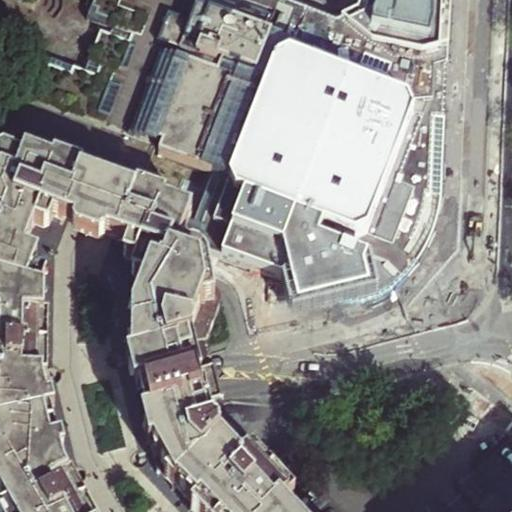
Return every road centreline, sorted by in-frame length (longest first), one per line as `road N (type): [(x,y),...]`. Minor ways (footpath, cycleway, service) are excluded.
road 1 (tertiary): [(0,445),(375,355)]
road 2 (tertiary): [(375,355),(248,354),(0,417)]
road 3 (residential): [(508,0),(494,333)]
road 4 (tertiary): [(375,355),(494,333)]
